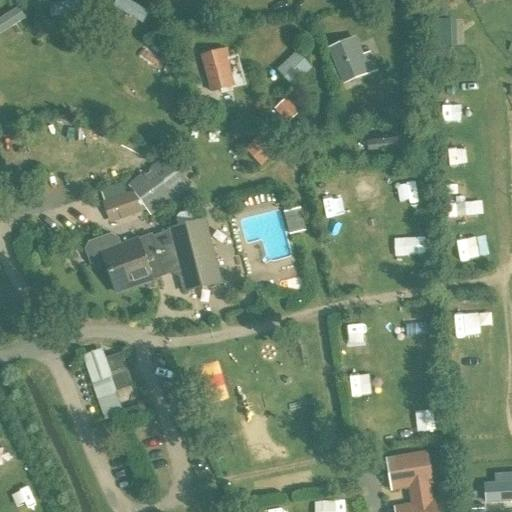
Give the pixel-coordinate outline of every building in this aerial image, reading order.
[(126,8),(126,28),(149,29),(150,9),(126,8)] [(440,18),(442,48),(460,47),(459,17),(440,18)] [(370,51),(360,55),(354,41),(333,50),(346,81),(367,73),(377,69),(370,51)] [(158,70),(174,65),(167,46),(151,51),(158,70)] [(293,87),(312,68),(296,52),(276,71),(293,87)] [(214,90),(220,89),(222,94),(233,92),(232,89),(246,86),(238,56),(227,59),(225,53),(205,58),(214,90)] [(483,116),(482,92),(448,93),(448,117),(483,116)] [(288,124),(299,112),(285,98),(273,110),(288,124)] [(261,167),(281,148),(265,132),(245,150),(261,167)] [(485,170),(484,145),(448,147),(449,171),(485,170)] [(112,223),(146,210),(151,217),(189,189),(182,169),(169,154),(127,183),(132,191),(104,201),(112,223)] [(310,162),(296,167),(300,177),(314,172),(310,162)] [(354,175),(355,203),(376,201),(375,174),(354,175)] [(400,191),(412,209),(434,195),(422,177),(400,191)] [(345,224),(346,203),(329,203),(328,223),(345,224)] [(289,236),(306,231),(300,207),(284,212),(289,236)] [(168,231),(169,233),(151,239),(150,236),(122,247),(119,240),(111,236),(89,244),(85,252),(90,266),(98,270),(106,267),(116,294),(165,276),(164,271),(178,268),(184,291),(220,282),(205,221),(168,231)] [(140,223),(121,227),(123,240),(143,236),(140,223)] [(454,270),(484,268),(482,243),(452,245),(454,270)] [(359,262),(339,269),(346,290),(366,283),(359,262)] [(460,343),(482,342),(480,320),(459,322),(460,343)] [(374,360),(378,340),(351,333),(346,353),(374,360)] [(458,357),(461,372),(483,369),(481,354),(458,357)] [(129,372),(122,355),(105,362),(103,356),(86,362),(105,419),(106,418),(107,421),(124,415),(116,393),(132,387),(127,373),(129,372)] [(227,368),(212,372),(215,383),(230,379),(227,368)] [(233,391),(214,395),(218,411),(237,407),(233,391)] [(463,429),(483,429),(483,402),(462,402),(463,429)] [(470,447),(471,468),(482,467),(480,446),(470,447)] [(428,484),(432,483),(427,454),(387,461),(392,490),(410,487),(414,506),(396,509),(396,511),(436,511),(435,503),(431,503),(428,484)] [(511,479),(486,481),(487,499),(511,498),(511,479)] [(360,511),(356,498),(328,508),(329,511),(360,511)]
